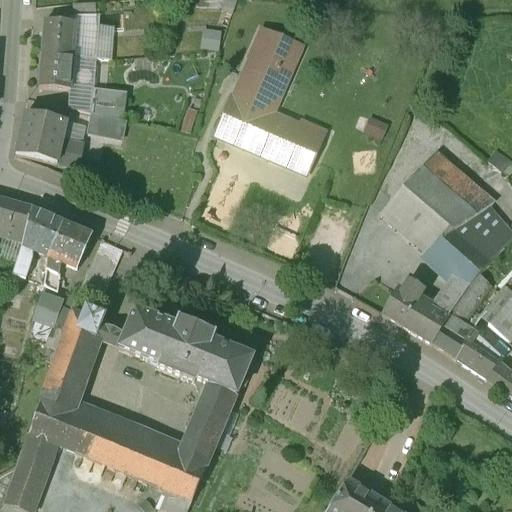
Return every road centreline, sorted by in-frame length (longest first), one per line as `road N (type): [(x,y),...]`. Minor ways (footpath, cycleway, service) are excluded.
road 1 (tertiary): [(511,428),(420,366),(303,304),(0,174)]
road 2 (residential): [(21,0),(0,174)]
